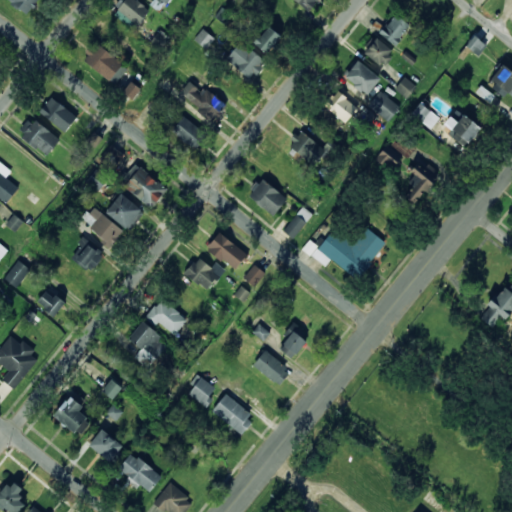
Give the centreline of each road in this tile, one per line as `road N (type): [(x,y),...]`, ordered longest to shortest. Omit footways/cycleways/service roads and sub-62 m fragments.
road 1 (residential): [(0,447),(363,0)]
road 2 (residential): [(377,329),(0,20)]
road 3 (tertiary): [(228,511),(511,161)]
road 4 (residential): [(511,439),(377,329)]
road 5 (residential): [(0,109),(88,0)]
road 6 (residential): [(108,511),(0,423)]
